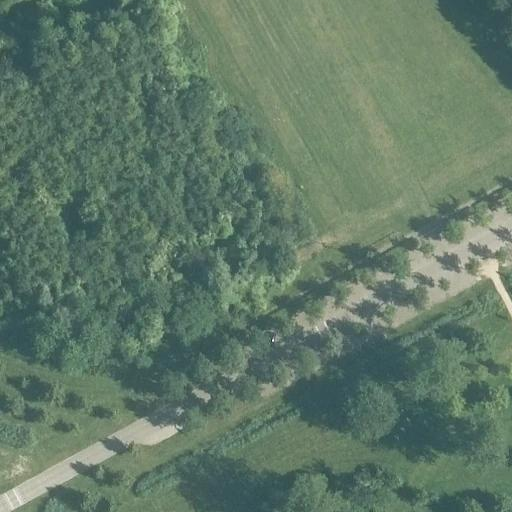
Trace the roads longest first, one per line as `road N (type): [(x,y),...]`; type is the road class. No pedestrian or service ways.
road 1 (unclassified): [(0,505),(511,227)]
road 2 (track): [(511,344),(396,511)]
